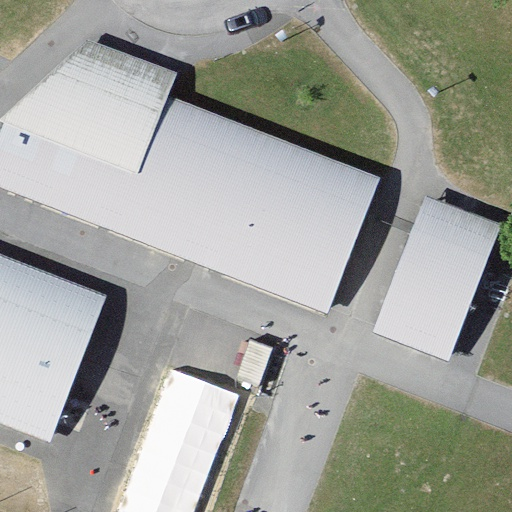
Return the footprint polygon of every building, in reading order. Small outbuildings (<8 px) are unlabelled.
[(83,48),(2,125),(37,138),(118,62),(83,48)] [(37,138),(2,125),(0,129),(0,182),(190,255),(328,308),(374,189),(160,104),(118,62),(37,138)] [(495,234),(419,205),(410,230),(486,258),(495,234)] [(410,230),(374,325),(449,354),(486,258),(410,230)] [(95,308),(0,273),(0,411),(49,430),(95,308)] [(259,388),(273,351),(251,342),(237,380),(259,388)] [(212,511),(246,417),(178,393),(136,511),(212,511)]
